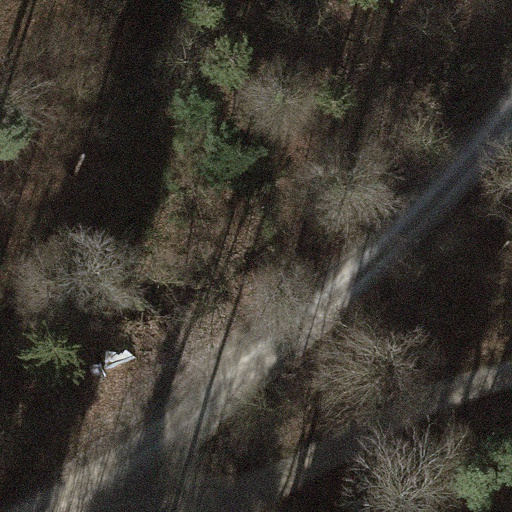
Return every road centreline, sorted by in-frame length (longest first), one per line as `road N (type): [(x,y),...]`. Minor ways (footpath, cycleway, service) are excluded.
road 1 (track): [(136,469),(344,294),(511,116)]
road 2 (track): [(136,469),(191,498),(254,496),(392,409),(511,376)]
